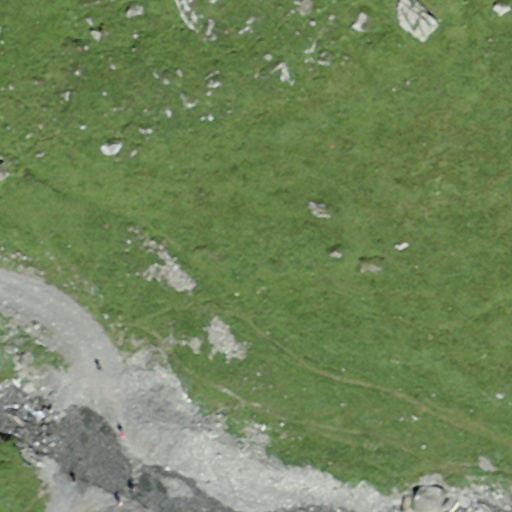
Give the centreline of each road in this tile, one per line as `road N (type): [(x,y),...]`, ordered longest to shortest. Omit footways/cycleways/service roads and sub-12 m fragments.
road 1 (track): [(64,511),(100,438),(93,371)]
road 2 (track): [(0,297),(44,315),(93,371)]
